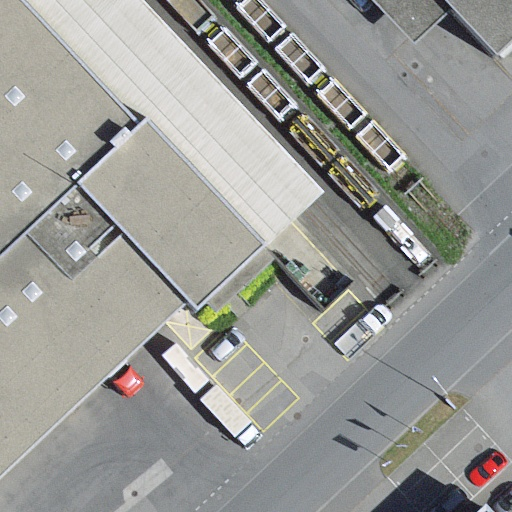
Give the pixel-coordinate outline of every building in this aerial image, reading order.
[(135,131),(11,0),(0,0),(0,479),(185,307),(74,189),(135,131)] [(11,0),(135,131),(254,257),(320,196),(136,0),(11,0)] [(435,0),(365,0),(411,49),(448,13),(435,0)] [(511,44),(511,0),(435,0),(448,13),(494,62),(511,44)] [(254,257),(135,131),(74,189),(185,307),(193,315),(254,257)]
